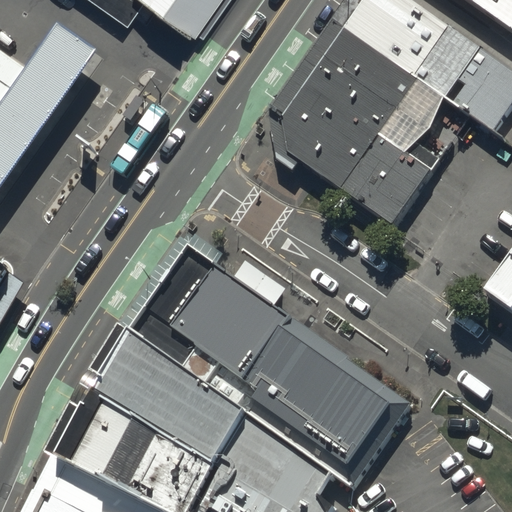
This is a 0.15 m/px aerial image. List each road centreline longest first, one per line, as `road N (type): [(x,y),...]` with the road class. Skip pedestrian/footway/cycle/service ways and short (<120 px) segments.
road 1 (residential): [(175,155),(511,380)]
road 2 (secondary): [(175,155),(54,334),(0,442)]
road 3 (secondary): [(285,0),(175,155)]
